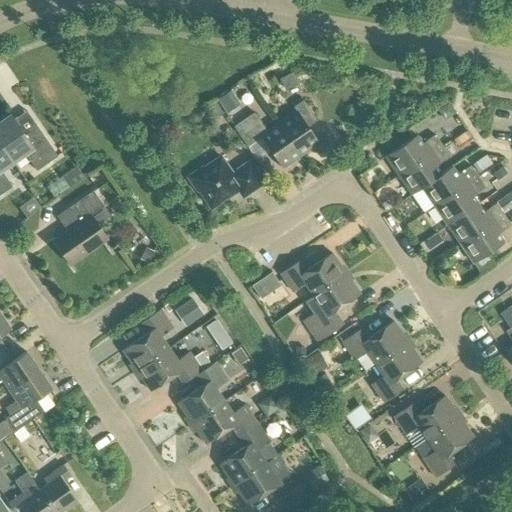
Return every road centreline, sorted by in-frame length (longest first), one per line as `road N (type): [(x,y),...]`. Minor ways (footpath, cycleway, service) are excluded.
road 1 (residential): [(68,348),(212,247),(272,227),(347,182),(440,312)]
road 2 (unclassified): [(265,12),(511,61)]
road 3 (residential): [(154,486),(68,348)]
road 4 (residential): [(511,419),(440,312)]
